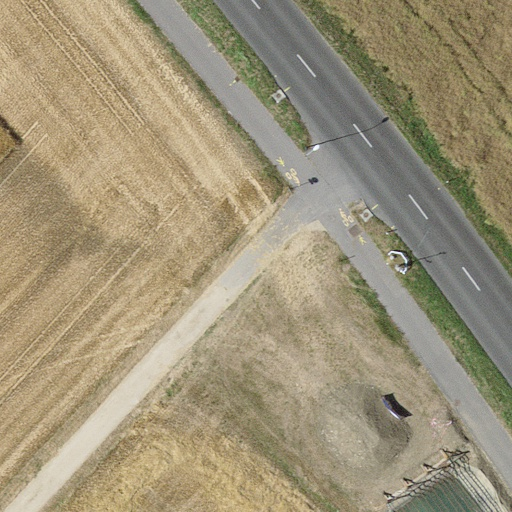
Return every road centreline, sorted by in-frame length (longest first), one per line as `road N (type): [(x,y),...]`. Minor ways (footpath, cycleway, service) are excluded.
road 1 (track): [(370,143),(22,511)]
road 2 (tertiary): [(252,0),(511,332)]
